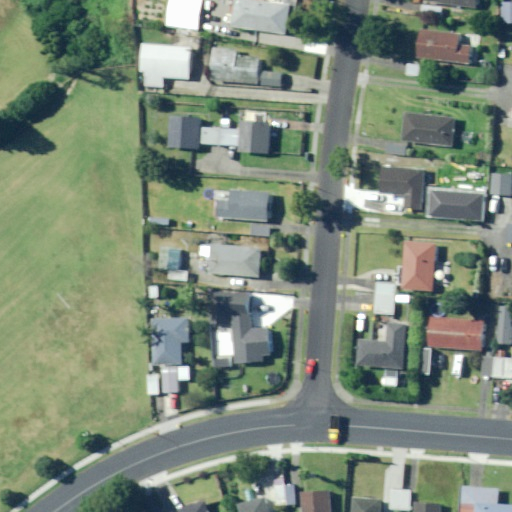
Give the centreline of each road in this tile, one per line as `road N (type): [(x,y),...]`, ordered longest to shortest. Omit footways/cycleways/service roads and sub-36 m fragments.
road 1 (residential): [(352,0),(313,423)]
road 2 (residential): [(55,511),(82,491),(193,440),(313,423)]
road 3 (residential): [(313,423),(511,438)]
